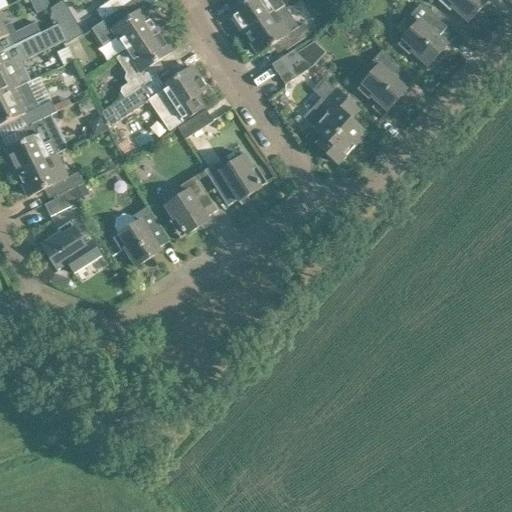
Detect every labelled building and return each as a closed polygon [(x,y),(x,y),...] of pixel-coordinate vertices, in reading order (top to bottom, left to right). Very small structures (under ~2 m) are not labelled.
[(41,0),(32,0),(29,12),(40,16),(45,2),(41,0)] [(108,0),(110,2),(97,10),(103,20),(124,6),(120,0),(108,0)] [(247,0),(231,11),(245,33),(284,7),(279,0),(247,0)] [(488,0),(439,0),(438,1),(450,12),(453,9),(468,23),(489,0),(488,0)] [(439,37),(447,28),(421,4),(409,17),(417,24),(398,45),(410,56),(413,53),(428,67),(448,45),(439,37)] [(284,7),(245,33),(259,54),(280,41),(286,51),(311,34),(305,24),(298,28),(284,7)] [(116,13),(92,29),(99,39),(104,47),(119,37),(127,50),(128,51),(158,31),(143,9),(123,23),(116,13)] [(5,26),(0,14),(0,53),(41,34),(36,23),(16,32),(12,23),(5,26)] [(77,24),(62,33),(66,41),(67,44),(83,34),(77,24)] [(0,95),(30,81),(24,69),(25,61),(66,41),(62,33),(58,25),(41,34),(0,53),(0,95)] [(172,53),(158,31),(128,51),(127,50),(115,58),(126,73),(124,79),(127,83),(121,88),(120,93),(124,99),(146,85),(158,76),(152,66),(172,53)] [(377,69),(358,90),(369,100),(372,97),(387,112),(407,89),(415,80),(407,72),(382,50),(370,63),(377,69)] [(294,51),(272,65),(286,85),(312,68),(294,51)] [(154,97),(149,101),(169,132),(184,122),(205,108),(206,107),(198,96),(207,90),(192,68),(164,87),(162,88),(164,91),(154,97)] [(40,76),(30,81),(0,95),(0,126),(22,116),(27,125),(51,114),(56,111),(40,76)] [(112,107),(102,113),(110,127),(121,120),(149,101),(154,97),(164,91),(162,88),(164,87),(157,77),(146,85),(124,99),(112,107)] [(323,105),(308,121),(316,128),(315,128),(324,137),(317,144),(339,164),(367,134),(351,119),(359,111),(336,90),(323,105)] [(206,109),(177,128),(184,140),(213,122),(206,109)] [(68,149),(51,114),(27,125),(28,127),(26,128),(31,139),(7,150),(18,173),(51,157),(56,155),(68,149)] [(101,120),(89,126),(94,138),(106,132),(101,120)] [(56,155),(51,157),(18,173),(30,197),(52,186),(58,199),(70,193),(69,190),(84,183),(78,172),(67,177),(56,155)] [(254,169),(245,156),(225,169),(220,161),(205,171),(228,207),(238,200),(239,202),(268,184),(257,167),(254,169)] [(181,196),(165,207),(173,220),(174,221),(177,219),(181,226),(180,227),(184,234),(185,233),(187,235),(209,221),(212,225),(208,217),(218,211),(192,170),(173,183),(181,196)] [(84,185),(72,191),(77,202),(90,196),(84,185)] [(76,205),(70,193),(58,199),(45,205),(51,217),(76,205)] [(147,208),(132,217),(124,215),(117,220),(115,228),(120,235),(113,239),(121,252),(125,250),(136,267),(161,251),(159,248),(169,242),(147,208)] [(60,234),(42,245),(58,270),(68,264),(75,274),(102,257),(92,241),(86,246),(70,222),(58,230),(60,234)]
